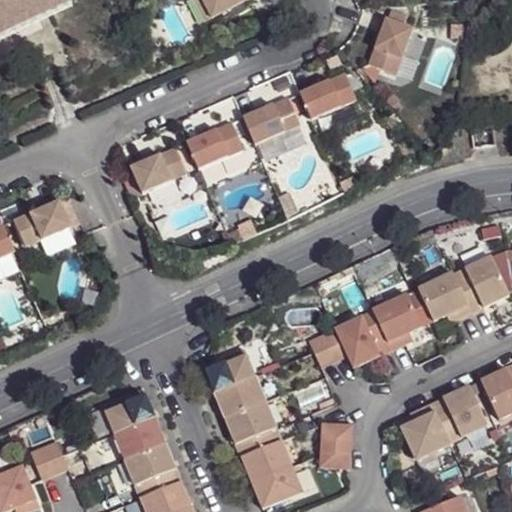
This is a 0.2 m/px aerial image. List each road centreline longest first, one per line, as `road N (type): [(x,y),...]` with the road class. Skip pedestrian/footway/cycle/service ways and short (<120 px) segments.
road 1 (unclassified): [(153,328),(434,202),(511,184)]
road 2 (residential): [(314,0),(300,36),(79,143)]
road 3 (residential): [(511,348),(394,399),(380,419),(372,473)]
road 4 (residential): [(79,143),(153,328)]
road 5 (residential): [(153,328),(230,511)]
road 6 (unclassified): [(0,401),(153,328)]
